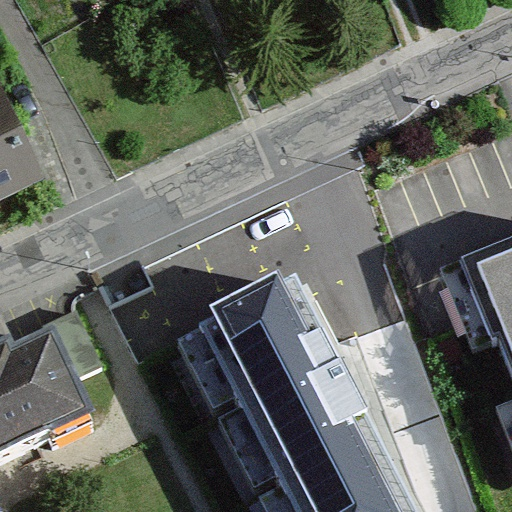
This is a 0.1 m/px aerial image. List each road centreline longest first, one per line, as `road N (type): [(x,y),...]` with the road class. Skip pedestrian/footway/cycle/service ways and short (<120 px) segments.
road 1 (residential): [(0,286),(511,51)]
road 2 (unknown): [(66,255),(0,88)]
